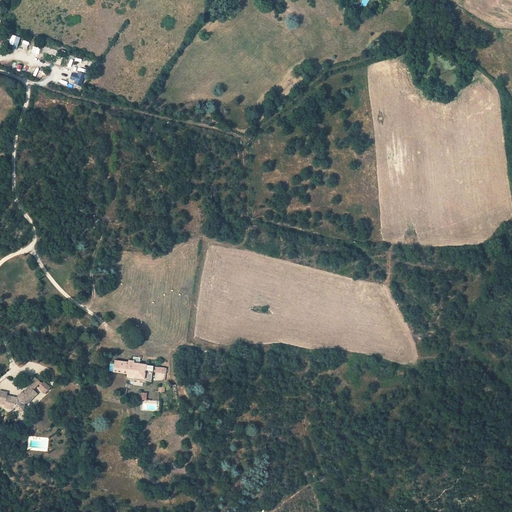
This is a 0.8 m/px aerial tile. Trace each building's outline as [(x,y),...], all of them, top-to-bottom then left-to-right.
[(27,54),(34,55),(36,47),(28,46),(27,54)] [(42,47),(38,57),(43,59),(47,49),(42,47)] [(70,55),(67,60),(74,63),(77,58),(70,55)] [(76,70),(84,72),(86,65),(78,62),(76,70)] [(28,65),(25,72),(33,75),(35,68),(28,65)] [(77,80),(80,73),(74,71),(71,77),(77,80)] [(128,363),(114,361),(113,372),(127,374),(126,380),(142,382),(150,384),(153,372),(146,370),(147,366),(134,364),(128,363)] [(0,404),(5,405),(4,408),(13,410),(14,408),(18,412),(23,411),(24,404),(25,403),(27,404),(38,394),(34,391),(39,385),(40,386),(39,388),(46,394),(51,388),(44,382),(42,384),(35,378),(28,385),(29,386),(23,393),(22,392),(18,397),(15,398),(7,396),(7,393),(0,390),(0,404)]
